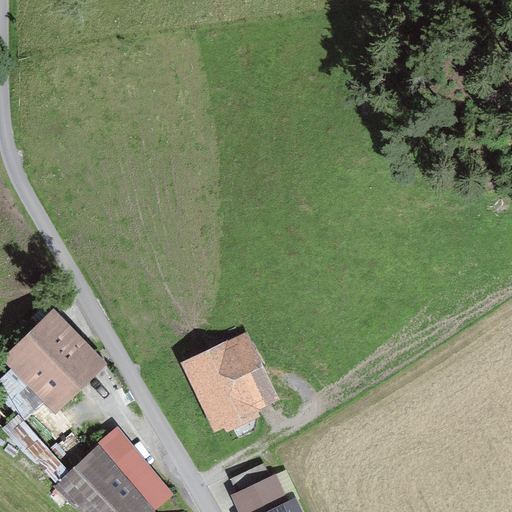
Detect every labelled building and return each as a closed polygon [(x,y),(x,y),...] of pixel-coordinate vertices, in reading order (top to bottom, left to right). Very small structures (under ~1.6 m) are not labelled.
[(55,401),(95,363),(54,321),(14,359),(55,401)] [(271,397),(244,339),(195,362),(226,428),(247,418),(241,406),(251,402),(253,406),(271,397)] [(156,511),(154,509),(173,493),(117,427),(98,443),(57,485),(84,511),(156,511)] [(271,481),(263,464),(234,478),(241,494),(238,496),(245,511),(283,511),(281,507),(284,505),(273,480),(271,481)] [(298,511),(293,501),(284,505),(281,507),(283,511),(298,511)]
